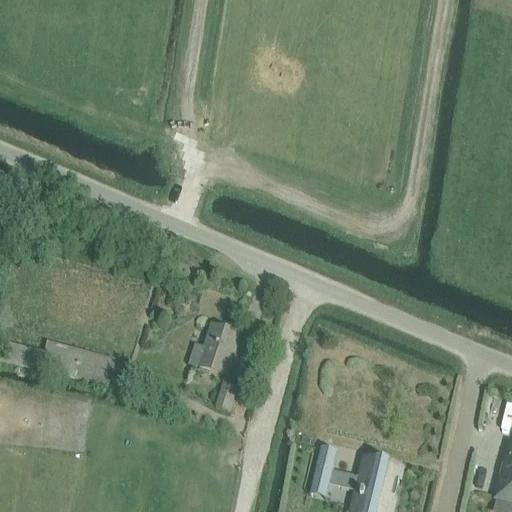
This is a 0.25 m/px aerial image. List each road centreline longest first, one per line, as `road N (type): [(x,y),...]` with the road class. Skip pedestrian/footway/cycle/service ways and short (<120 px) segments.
road 1 (unclassified): [(480,355),(0,150)]
road 2 (track): [(243,511),(308,282)]
road 3 (residential): [(480,355),(443,511)]
